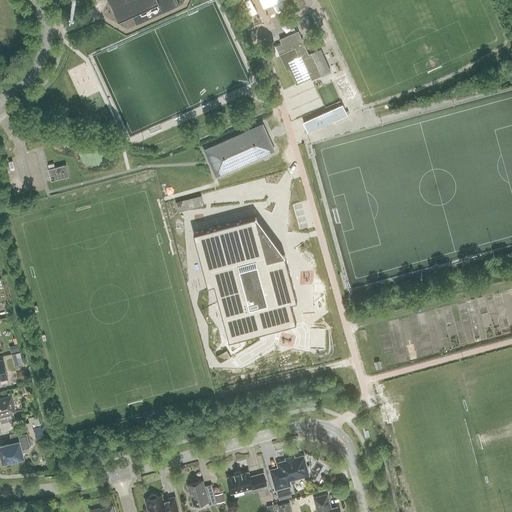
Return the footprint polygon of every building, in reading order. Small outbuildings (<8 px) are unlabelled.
[(107,0),(117,21),(131,15),(135,25),(136,24),(180,5),(177,0),(107,0)] [(290,69),(297,84),(311,78),(312,80),(321,76),(318,67),(312,53),(309,54),(298,30),(280,39),(282,43),(276,46),(287,70),(290,69)] [(308,132),(347,115),(342,104),(303,122),(308,132)] [(216,177),(274,151),(262,125),(204,151),(216,177)] [(69,177),(66,165),(52,169),(48,170),(51,182),(69,177)] [(178,211),(202,205),(199,195),(175,201),(178,211)] [(255,216),(193,232),(207,285),(214,283),(229,340),(296,322),(290,302),(297,300),(284,255),(268,259),(265,245),(263,246),(255,216)] [(17,344),(9,346),(11,353),(19,351),(17,344)] [(216,356),(220,364),(231,357),(227,350),(216,356)] [(15,366),(23,364),(20,352),(12,354),(15,366)] [(380,360),(374,362),(376,370),(382,368),(380,360)] [(11,396),(0,398),(0,415),(2,415),(4,422),(0,423),(0,425),(2,432),(14,428),(12,421),(15,420),(13,412),(15,411),(11,396)] [(42,415),(33,416),(34,424),(43,423),(42,415)] [(41,425),(33,427),(36,437),(44,435),(41,425)] [(31,444),(28,430),(9,434),(12,443),(0,446),(0,448),(1,453),(0,454),(0,457),(3,460),(3,462),(11,460),(15,462),(18,458),(23,457),(22,452),(23,449),(30,447),(31,444)] [(307,476),(308,473),(307,470),(306,470),(304,462),(305,461),(304,458),(301,456),(298,457),(297,458),(278,464),(279,469),(271,472),(276,489),(289,485),(288,481),(304,476),(305,477),(307,476)] [(252,489),(266,485),(263,473),(250,477),(248,472),(241,474),(241,472),(235,474),(235,475),(227,478),(231,493),(252,488),(252,489)] [(188,485),(193,505),(207,501),(208,506),(216,503),(211,484),(204,486),(202,481),(188,485)] [(289,490),(277,493),(279,500),(291,497),(289,490)] [(222,493),(215,495),(218,503),(224,501),(222,493)] [(148,511),(178,511),(174,497),(163,500),(161,495),(157,496),(157,495),(154,494),(151,495),(149,497),(149,498),(145,500),(148,511)] [(339,511),(338,507),(331,509),(327,494),(314,498),(317,511),(339,511)] [(277,504),(279,511),(291,511),(289,501),(277,504)]
